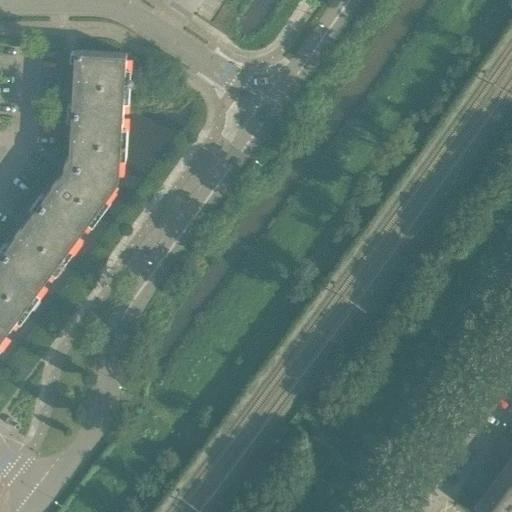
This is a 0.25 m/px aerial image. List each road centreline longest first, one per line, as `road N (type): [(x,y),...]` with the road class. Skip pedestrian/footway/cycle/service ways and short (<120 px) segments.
road 1 (tertiary): [(49,489),(105,408),(122,317),(137,290),(273,106)]
road 2 (residential): [(9,4),(112,4),(273,106)]
road 3 (residential): [(405,499),(511,356)]
road 4 (tertiary): [(273,106),(347,0)]
